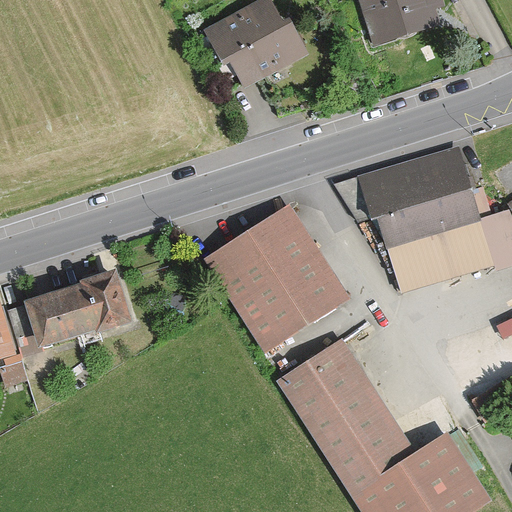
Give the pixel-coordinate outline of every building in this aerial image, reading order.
[(217,56),(281,24),(268,0),(250,0),(201,25),(217,56)] [(442,0),(355,0),(369,44),(436,23),(431,7),(444,3),(442,0)] [(288,20),(281,24),(217,56),(210,59),(226,92),(305,53),(288,20)] [(275,105),(278,117),(311,109),(308,97),(275,105)] [(456,145),(330,181),(356,220),(367,217),(384,246),(398,295),(492,268),(478,219),(490,215),(483,191),(471,194),(456,145)] [(345,294),(286,201),(201,254),(260,348),(345,294)] [(37,331),(41,343),(97,326),(98,329),(127,321),(113,276),(85,284),(87,288),(9,312),(16,337),(37,331)] [(0,355),(15,350),(1,307),(0,307),(0,355)] [(340,336),(274,378),(358,511),(463,511),(489,496),(442,423),(409,444),(340,336)] [(20,365),(3,370),(8,383),(24,378),(20,365)]
